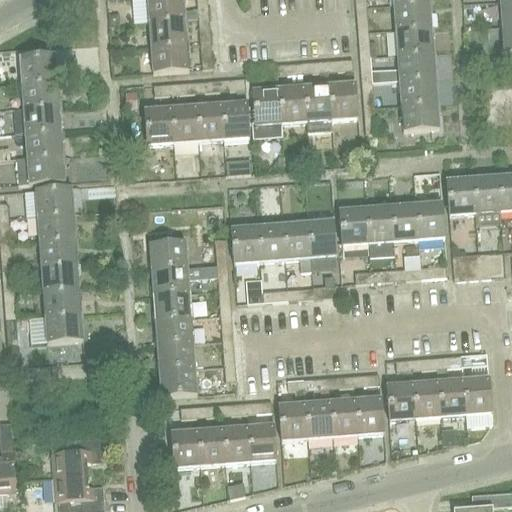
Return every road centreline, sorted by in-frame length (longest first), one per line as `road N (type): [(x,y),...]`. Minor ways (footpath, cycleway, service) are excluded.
road 1 (residential): [(249,511),(400,469)]
road 2 (residential): [(329,12),(223,19),(211,0)]
